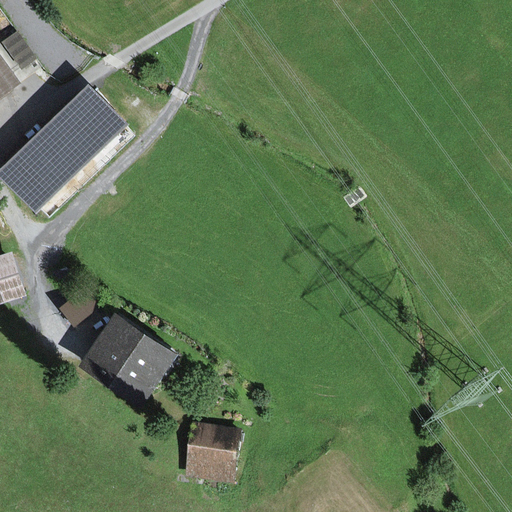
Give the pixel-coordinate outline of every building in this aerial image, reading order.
[(0,56),(0,98),(20,84),(0,56)] [(88,84),(0,169),(0,178),(35,215),(128,125),(88,84)] [(12,252),(0,256),(0,304),(26,297),(12,252)] [(115,313),(86,356),(149,399),(179,357),(115,313)] [(192,422),(185,476),(234,483),(241,429),(192,422)]
